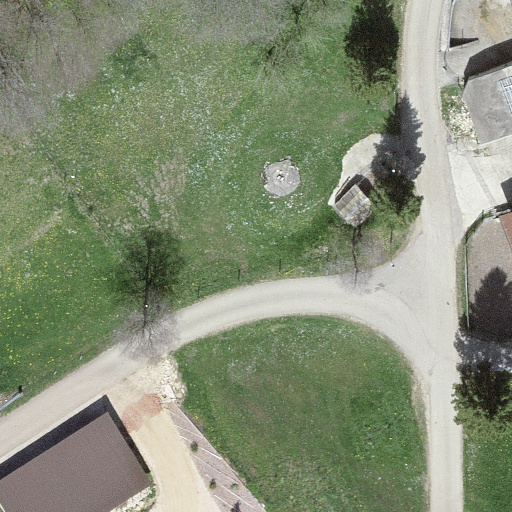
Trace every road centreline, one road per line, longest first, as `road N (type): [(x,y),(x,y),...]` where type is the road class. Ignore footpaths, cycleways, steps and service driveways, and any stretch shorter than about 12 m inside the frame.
road 1 (track): [(443,511),(426,290),(424,0)]
road 2 (track): [(426,290),(235,305),(0,459)]
